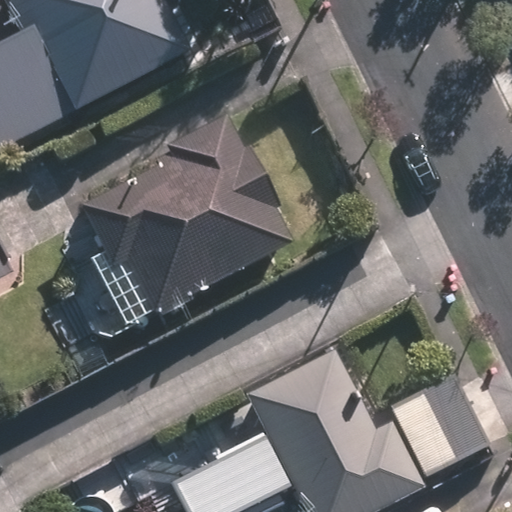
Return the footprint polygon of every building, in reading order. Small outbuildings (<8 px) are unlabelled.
[(0,159),(185,62),(151,0),(0,0),(0,6),(19,42),(0,51),(0,159)] [(236,157),(219,124),(159,154),(163,161),(68,210),(100,272),(114,265),(145,324),(286,252),(270,221),(276,216),(244,154),(236,157)] [(0,283),(11,278),(0,257),(0,283)] [(366,434),(325,353),(231,402),(254,447),(158,497),(165,511),(239,511),(278,492),(280,496),(284,495),(293,511),(377,511),(420,490),(385,424),(366,434)] [(417,484),(482,449),(449,384),(384,418),(417,484)]
